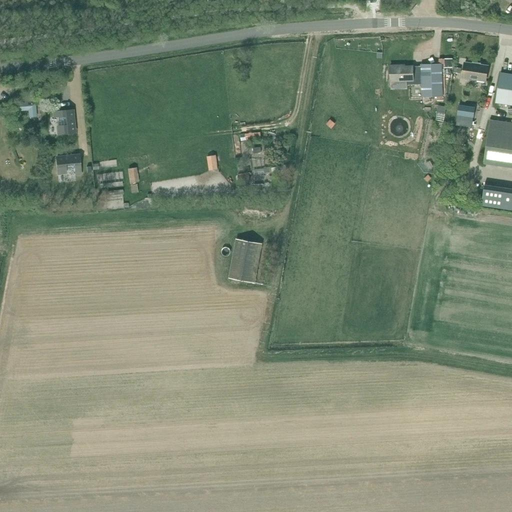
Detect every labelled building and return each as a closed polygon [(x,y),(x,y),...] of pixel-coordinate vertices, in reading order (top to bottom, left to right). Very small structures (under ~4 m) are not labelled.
[(464,69),(463,77),(486,80),(488,66),(480,65),(480,63),(473,62),(473,64),(471,63),(465,62),(465,66),(464,69)] [(422,84),(421,84),(421,96),(442,95),(441,63),(438,63),(421,64),(421,66),(422,84)] [(406,85),(421,84),(422,84),(421,66),(413,66),(413,65),(390,66),(390,81),(391,89),(406,89),(406,85)] [(511,73),(500,72),(496,102),(511,104),(511,122),(490,119),(484,162),(511,166),(511,73)] [(24,103),(15,103),(16,111),(28,111),(29,118),(37,117),(35,102),(34,102),(34,94),(24,95),(24,103)] [(459,105),(457,115),(474,118),(475,107),(459,105)] [(72,111),(54,112),(54,118),(65,117),(66,125),(58,126),(59,134),(74,133),(72,111)] [(330,120),(327,124),(331,128),(335,124),(330,120)] [(79,156),(56,158),(58,174),(66,173),(65,164),(74,164),(75,174),(80,174),(79,156)] [(216,156),(207,157),(209,171),(218,170),(216,156)] [(430,161),(425,164),(428,170),(433,167),(430,161)] [(137,167),(127,169),(130,183),(139,182),(137,167)] [(511,187),(484,184),(481,204),(511,208),(511,187)] [(229,278),(255,283),(263,244),(236,239),(229,278)]
